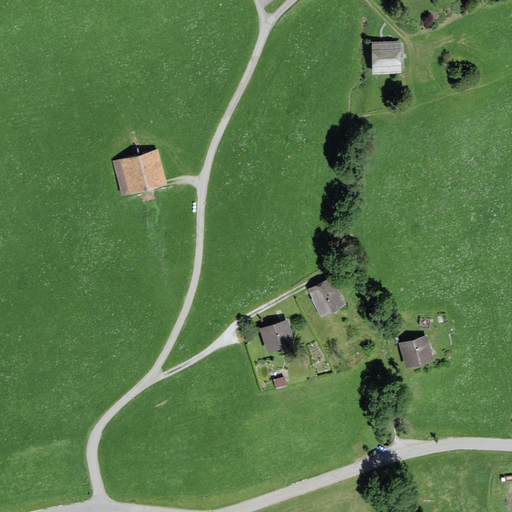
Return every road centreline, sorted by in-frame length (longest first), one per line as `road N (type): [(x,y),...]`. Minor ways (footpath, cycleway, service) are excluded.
road 1 (residential): [(100,505),(92,439),(145,382),(192,294),(203,183),(263,27)]
road 2 (residential): [(511,447),(401,451),(221,511)]
